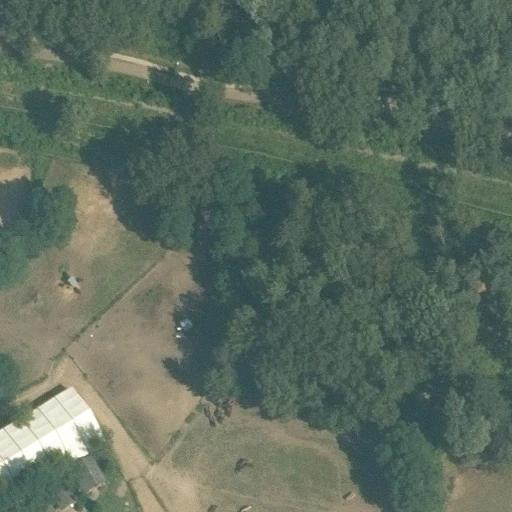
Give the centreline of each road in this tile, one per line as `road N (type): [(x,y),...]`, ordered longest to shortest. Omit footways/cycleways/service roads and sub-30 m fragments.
road 1 (unknown): [(511,166),(0,48)]
road 2 (track): [(511,162),(319,113),(0,55)]
road 3 (track): [(511,148),(212,80),(0,44)]
